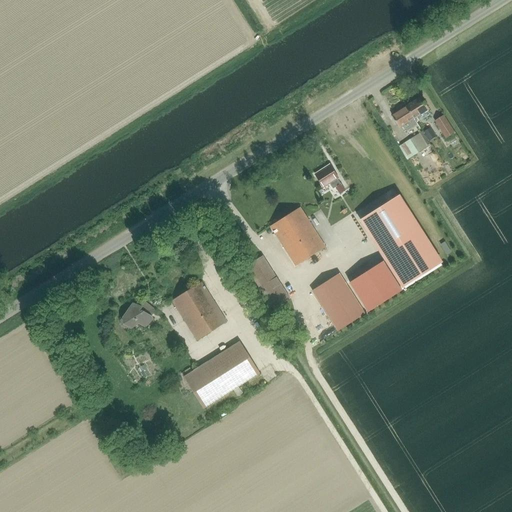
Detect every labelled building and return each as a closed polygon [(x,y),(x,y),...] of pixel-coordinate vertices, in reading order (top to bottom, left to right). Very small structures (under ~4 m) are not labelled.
[(407,107),(414,118),(429,109),(421,97),(407,107)] [(399,128),(414,118),(407,107),(392,116),(399,128)] [(455,133),(443,115),(434,121),(446,139),(455,133)] [(422,131),(407,140),(415,153),(430,144),(422,131)] [(346,190),(338,178),(339,177),(331,164),(316,174),(324,187),(329,184),(333,189),(335,188),(340,195),(346,190)] [(404,287),(441,264),(398,196),(361,219),(404,287)] [(295,265),(325,246),(300,207),(271,226),(295,265)] [(272,308),(290,297),(264,254),(246,265),(272,308)] [(361,298),(363,304),(364,304),(384,288),(391,285),(395,281),(387,262),(381,254),(365,261),(347,275),(353,283),(357,294),(361,298)] [(338,330),(365,313),(340,272),(312,289),(338,330)] [(197,339),(226,321),(202,281),(173,300),(197,339)] [(151,315),(155,309),(145,301),(141,306),(133,303),(121,320),(122,324),(129,328),(139,322),(146,326),(153,317),(151,315)] [(204,408),(260,373),(240,341),(184,376),(204,408)]
